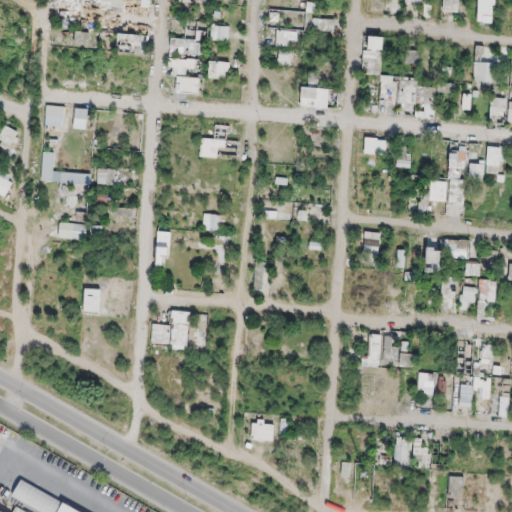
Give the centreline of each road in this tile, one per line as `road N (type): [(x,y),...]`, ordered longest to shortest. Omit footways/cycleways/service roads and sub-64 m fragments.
road 1 (residential): [(358,0),(324,511)]
road 2 (residential): [(37,98),(511,138)]
road 3 (residential): [(229,455),(259,0)]
road 4 (residential): [(163,0),(141,400),(130,453)]
road 5 (residential): [(12,414),(44,0)]
road 6 (residential): [(147,298),(511,333)]
road 7 (residential): [(324,511),(263,467),(180,431),(24,331)]
road 8 (tertiary): [(234,511),(0,379)]
road 9 (tertiary): [(0,407),(184,511)]
road 10 (residential): [(333,420),(511,432)]
road 11 (residential): [(345,221),(511,236)]
road 12 (residential): [(357,26),(511,43)]
